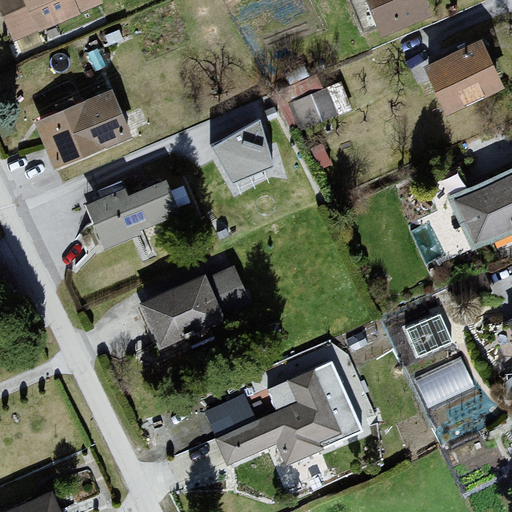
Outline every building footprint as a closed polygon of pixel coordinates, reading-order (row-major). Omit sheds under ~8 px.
[(101,0),(0,0),(0,20),(11,44),(104,5),(101,0)] [(419,0),(360,0),(375,41),(429,23),(419,0)] [(476,44),(416,69),(440,118),(500,90),(476,44)] [(281,98),(290,124),(335,109),(322,68),(291,78),(296,93),(281,98)] [(104,92),(28,124),(52,172),(129,139),(104,92)] [(257,118),(205,148),(228,185),(273,169),(257,118)] [(511,170),(443,201),(470,255),(511,235),(511,170)] [(120,190),(79,207),(99,255),(175,221),(161,183),(121,196),(120,190)] [(197,275),(129,305),(153,354),(253,310),(237,269),(200,280),(197,275)] [(511,319),(501,325),(511,348),(511,319)] [(463,354),(416,373),(428,403),(475,383),(463,354)] [(291,408),(211,441),(222,469),(271,449),(283,471),(320,453),(316,446),(337,438),(311,373),(284,386),(291,408)] [(51,511),(45,497),(5,511),(51,511)]
